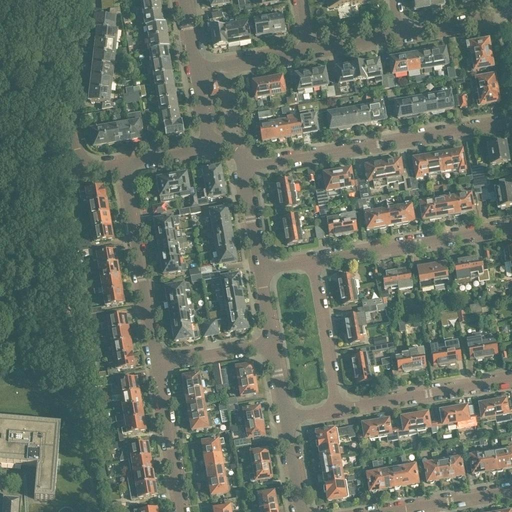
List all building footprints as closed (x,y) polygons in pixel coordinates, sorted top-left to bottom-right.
[(139,10),(140,16),(161,13),(158,0),(154,0),(141,2),(142,10),(139,10)] [(323,0),(324,1),(327,1),(329,9),(365,3),(364,0),(323,0)] [(424,11),(429,10),(427,0),(412,0),(415,11),(422,10),(424,11)] [(427,0),(429,10),(434,9),(435,7),(443,6),(442,0),(427,0)] [(97,29),(113,31),(115,15),(120,15),(119,9),(113,10),(110,10),(109,17),(96,16),(95,22),(93,22),(93,26),(94,27),(94,28),(97,28),(97,29)] [(163,24),(161,13),(140,16),(141,21),(144,21),(145,28),(146,27),(163,24)] [(274,18),(268,19),(271,37),(276,36),(276,34),(285,33),(281,14),(274,15),(274,18)] [(265,38),(271,37),(268,19),(260,20),(260,17),(253,19),(256,38),(264,36),(265,38)] [(235,22),(239,44),(250,42),(247,20),(235,22)] [(227,46),(239,44),(235,22),(229,23),(230,26),(224,27),(227,46)] [(145,34),(146,40),(167,36),(165,24),(163,24),(146,27),(147,33),(145,34)] [(213,48),(227,46),(224,27),(223,28),(222,25),(210,27),(213,48)] [(113,31),(97,29),(97,34),(95,34),(95,38),(96,39),(96,41),(115,44),(116,32),(113,31)] [(169,47),(167,36),(146,40),(147,45),(149,45),(150,51),(167,48),(169,47)] [(113,56),(115,44),(96,41),(96,42),(94,43),(94,47),(95,47),(94,53),(113,56)] [(469,50),(470,58),(490,54),(490,53),(491,52),(490,48),(489,48),(488,41),(466,44),(467,50),(469,50)] [(148,58),(148,64),(169,60),(167,48),(150,51),(149,51),(150,58),(148,58)] [(434,50),(430,51),(433,69),(447,66),(445,50),(436,51),(434,50)] [(420,71),(433,69),(430,51),(424,52),(424,54),(417,55),(420,71)] [(112,68),(113,56),(94,53),(94,58),(92,59),(92,63),(93,64),(93,66),(112,68)] [(407,73),(420,71),(417,55),(411,56),(409,54),(404,55),(407,73)] [(491,56),(490,54),(470,58),(472,66),(470,66),(471,72),(493,68),(491,61),(492,61),(491,57),(491,56)] [(392,76),(407,73),(404,55),(399,56),(398,58),(389,59),(392,76)] [(171,74),(169,60),(148,64),(149,70),(152,69),(153,75),(153,77),(171,74)] [(368,61),(363,62),(367,80),(375,79),(376,84),(381,83),(383,91),(389,89),(387,78),(388,78),(387,77),(381,78),(378,61),(370,63),(368,61)] [(353,82),(367,80),(363,62),(358,63),(357,65),(351,66),(353,82)] [(346,84),(353,82),(351,66),(350,66),(348,65),(345,65),(344,67),(336,69),(338,85),(333,86),(333,88),(335,98),(341,97),(339,90),(346,88),(346,84)] [(111,80),(112,68),(93,66),(92,67),(91,71),(92,72),(92,78),(111,80)] [(447,69),(448,76),(449,80),(452,80),(455,79),(454,68),(447,69)] [(314,70),(309,71),(312,89),(327,87),(324,71),(316,72),(314,70)] [(297,92),(312,89),(309,71),(304,72),(303,74),(295,76),(297,92)] [(152,84),(153,90),(173,87),(171,74),(153,77),(154,84),(152,84)] [(475,85),(476,93),(496,90),(496,88),(497,88),(496,84),(495,83),(494,76),(472,80),(473,86),(475,85)] [(393,77),(388,78),(387,78),(389,89),(395,88),(393,77)] [(452,80),(453,86),(465,84),(464,77),(455,79),(452,80)] [(109,92),(111,80),(92,78),(91,82),(90,83),(89,87),(90,88),(90,90),(109,92)] [(272,78),(266,79),(269,97),(284,94),(282,78),(273,79),(272,78)] [(255,99),(269,97),(266,79),(261,79),(260,82),(252,83),(255,99)] [(209,86),(211,96),(218,95),(216,85),(209,86)] [(175,98),(173,87),(153,90),(154,96),(156,96),(157,101),(175,98)] [(335,98),(333,88),(325,89),(327,99),(335,98)] [(108,104),(109,92),(90,90),(90,91),(89,92),(88,96),(89,97),(89,102),(102,104),(101,111),(112,109),(111,103),(108,104)] [(395,90),(386,91),(388,102),(396,100),(395,90)] [(497,92),(496,90),(476,93),(478,101),(476,101),(477,107),(499,104),(497,97),(498,96),(497,92)] [(134,93),(126,94),(126,95),(123,95),(125,105),(140,102),(138,93),(134,93)] [(450,93),(435,96),(436,103),(438,114),(443,113),(444,111),(452,110),(450,93)] [(464,95),(458,96),(460,109),(467,108),(464,95)] [(432,115),(438,114),(436,103),(435,96),(422,98),(425,114),(431,113),(432,115)] [(156,109),(157,114),(177,111),(175,98),(157,101),(159,108),(156,109)] [(419,115),(425,114),(422,98),(409,100),(412,119),(418,118),(419,115)] [(407,120),(412,119),(409,100),(394,103),(397,119),(405,118),(407,120)] [(297,106),(299,119),(302,135),(317,133),(315,120),(321,119),(321,114),(320,114),(318,103),(319,103),(318,102),(297,106)] [(326,102),(319,103),(318,103),(320,114),(321,114),(328,113),(326,102)] [(382,105),(367,108),(370,126),(375,125),(376,122),(385,121),(382,105)] [(365,127),(370,126),(367,108),(355,110),(357,126),(363,125),(365,127)] [(351,127),(357,126),(355,110),(342,112),(345,130),(350,129),(351,127)] [(179,123),(177,111),(157,114),(158,120),(161,120),(162,126),(163,126),(163,125),(179,123)] [(272,111),(257,113),(258,120),(273,117),(272,111)] [(339,131),(345,130),(342,112),(327,114),(330,130),(338,129),(339,131)] [(118,144),(131,141),(128,124),(121,125),(119,114),(114,115),(115,126),(118,144)] [(128,124),(131,141),(142,140),(139,122),(133,123),(132,114),(127,115),(128,124)] [(283,139),(290,137),(287,119),(282,120),(282,122),(274,123),(277,140),(279,141),(282,141),(283,139)] [(302,135),(299,119),(292,120),(292,119),(287,119),(290,137),(296,136),(298,138),(301,137),(302,135)] [(276,140),(277,140),(274,123),(266,125),(266,120),(259,121),(262,142),(270,141),(272,142),(275,142),(276,140)] [(182,122),(179,123),(163,125),(163,126),(164,132),(161,132),(162,139),(184,135),(182,122)] [(105,146),(118,144),(115,126),(102,128),(105,146)] [(95,148),(105,146),(102,128),(96,129),(96,127),(90,128),(93,146),(95,148)] [(154,127),(146,129),(149,141),(156,140),(154,127)] [(505,143),(487,146),(491,166),(508,163),(506,151),(508,150),(507,145),(505,144),(505,143)] [(449,153),(452,171),(458,170),(459,173),(465,172),(462,151),(449,153)] [(439,174),(452,171),(449,153),(436,155),(439,174)] [(427,176),(439,174),(436,155),(424,157),(427,176)] [(422,177),(427,176),(424,157),(412,160),(415,178),(410,179),(409,179),(412,191),(413,191),(417,191),(418,190),(416,180),(422,179),(422,177)] [(54,168),(66,166),(65,160),(53,162),(54,168)] [(400,161),(383,164),(386,185),(398,183),(398,185),(403,184),(405,193),(409,192),(412,191),(409,179),(410,179),(408,170),(402,172),(400,161)] [(387,187),(386,185),(383,164),(365,167),(367,179),(357,180),(360,200),(365,200),(371,199),(368,183),(373,182),(374,189),(387,187)] [(67,172),(66,166),(54,168),(55,175),(67,172)] [(471,177),(472,181),(479,180),(487,179),(485,166),(470,168),(471,177)] [(205,184),(222,181),(220,168),(191,172),(192,179),(204,177),(205,184)] [(336,172),(340,197),(354,194),(350,170),(336,172)] [(56,181),(68,178),(67,172),(55,175),(56,181)] [(327,199),(340,197),(336,172),(322,174),(325,190),(315,192),(317,202),(318,208),(328,206),(329,206),(327,199)] [(197,207),(196,201),(193,183),(187,184),(185,175),(184,175),(184,174),(175,175),(175,176),(171,177),(174,195),(175,200),(180,199),(189,198),(191,208),(197,207)] [(168,196),(174,195),(171,177),(167,178),(167,176),(158,178),(158,179),(157,180),(161,203),(169,202),(168,196)] [(69,185),(68,178),(56,181),(57,187),(69,185)] [(479,180),(472,181),(473,186),(476,203),(483,203),(481,193),(480,186),(488,185),(487,179),(479,180)] [(294,194),(295,193),(294,186),(292,186),(291,180),(277,182),(278,187),(277,187),(277,189),(276,189),(277,197),(294,194)] [(197,207),(199,207),(208,205),(207,199),(224,196),(222,181),(205,184),(206,192),(200,194),(201,200),(196,201),(197,207)] [(511,186),(495,189),(498,209),(511,207),(511,186)] [(87,204),(105,201),(103,187),(78,191),(80,205),(87,204)] [(298,193),(295,193),(294,194),(277,197),(279,204),(280,204),(280,206),(281,205),(282,210),(295,208),(294,202),(299,201),(298,193)] [(458,197),(461,215),(466,214),(466,213),(473,212),(470,195),(458,197)] [(455,216),(461,215),(458,197),(445,199),(448,217),(454,215),(455,216)] [(441,218),(448,217),(445,199),(432,202),(435,220),(441,219),(441,218)] [(365,200),(360,200),(357,201),(357,202),(359,210),(364,209),(364,207),(366,206),(365,200)] [(108,214),(105,201),(87,204),(90,217),(108,214)] [(435,220),(432,202),(419,204),(422,221),(429,220),(429,221),(435,220)] [(405,206),(399,207),(401,225),(414,223),(411,203),(405,204),(405,206)] [(164,205),(153,207),(154,215),(166,213),(164,205)] [(392,226),(401,225),(399,207),(393,208),(393,205),(387,206),(390,226),(392,226)] [(318,208),(318,213),(319,213),(320,218),(326,217),(326,213),(329,212),(328,206),(318,208)] [(388,226),(390,226),(387,206),(381,207),(382,210),(376,211),(379,229),(388,227),(388,226)] [(191,208),(189,208),(190,215),(200,214),(199,207),(197,207),(191,208)] [(179,217),(190,215),(189,208),(189,209),(178,210),(179,217)] [(212,226),(229,223),(226,208),(203,212),(204,219),(210,218),(212,226)] [(379,229),(376,211),(369,212),(369,210),(363,211),(366,231),(379,229)] [(108,214),(90,217),(92,230),(110,227),(108,214)] [(299,229),(301,229),(300,221),(298,221),(297,215),(283,218),(284,222),(283,222),(283,224),(282,224),(283,232),(299,229)] [(340,218),(343,236),(351,235),(350,234),(352,233),(352,232),(357,232),(354,216),(340,218)] [(156,236),(173,233),(172,225),(178,224),(177,217),(154,221),(156,236)] [(335,237),(343,236),(340,218),(326,220),(329,236),(333,236),(335,236),(335,237)] [(229,223),(212,226),(213,234),(207,235),(208,240),(231,236),(229,223)] [(321,226),(314,227),(317,240),(323,239),(321,226)] [(113,241),(110,227),(92,230),(93,238),(90,238),(91,241),(85,242),(85,245),(79,246),(79,247),(74,248),(74,252),(91,249),(90,244),(113,241)] [(301,229),(299,229),(283,232),(285,240),(286,239),(286,241),(287,241),(288,245),(301,243),(300,237),(303,236),(301,229)] [(156,236),(158,249),(182,245),(182,244),(186,244),(185,238),(174,240),(173,233),(156,236)] [(233,248),(231,236),(208,240),(208,245),(215,244),(216,252),(233,248)] [(183,250),(182,245),(158,249),(160,261),(177,258),(176,251),(183,250)] [(233,248),(216,252),(218,259),(211,260),(212,267),(236,263),(233,248)] [(509,263),(511,262),(511,248),(508,249),(503,250),(506,264),(509,263)] [(92,256),(91,249),(74,252),(74,253),(75,258),(82,257),(92,256)] [(98,268),(117,265),(115,251),(96,254),(98,268)] [(177,258),(160,261),(163,275),(180,272),(186,271),(186,270),(185,265),(179,266),(177,258)] [(476,259),(468,261),(470,275),(470,280),(478,279),(479,283),(484,282),(489,281),(489,280),(487,271),(483,272),(481,259),(476,260),(476,259)] [(455,277),(470,275),(468,261),(458,262),(458,263),(453,264),(455,277)] [(447,285),(444,264),(430,267),(433,283),(434,287),(447,285)] [(98,268),(100,281),(119,278),(117,265),(98,268)] [(190,277),(200,276),(199,269),(199,267),(186,270),(186,271),(180,272),(181,279),(190,277)] [(211,267),(199,269),(200,276),(212,273),(211,267)] [(421,290),(434,287),(433,283),(430,267),(417,269),(421,290)] [(395,273),(397,287),(398,291),(412,289),(409,271),(405,272),(404,271),(395,273)] [(214,280),(214,279),(221,278),(220,272),(212,274),(200,276),(201,282),(214,280)] [(383,290),(397,287),(395,273),(386,274),(386,275),(381,276),(383,290)] [(223,292),(240,289),(238,275),(221,278),(214,279),(214,280),(215,286),(222,285),(223,292)] [(340,292),(355,289),(359,288),(358,281),(353,282),(352,275),(339,278),(340,282),(338,283),(340,292)] [(191,284),(201,282),(200,276),(190,277),(191,284)] [(484,282),(485,287),(491,286),(496,285),(496,286),(508,283),(507,277),(489,280),(489,281),(484,282)] [(122,291),(119,278),(100,281),(102,294),(122,291)] [(167,302),(185,299),(183,292),(190,291),(189,284),(165,288),(167,302)] [(240,289),(223,292),(225,301),(218,302),(219,307),(242,303),(240,289)] [(357,303),(355,289),(340,292),(342,301),(343,301),(344,306),(353,304),(357,303)] [(122,291),(102,294),(105,308),(124,304),(122,291)] [(386,304),(387,304),(386,298),(368,302),(369,307),(376,306),(386,304)] [(185,299),(167,302),(170,315),(194,311),(193,306),(186,307),(185,299)] [(245,316),(242,303),(219,307),(220,312),(226,311),(228,319),(245,316)] [(387,310),(386,304),(376,306),(377,312),(387,310)] [(427,305),(420,306),(421,316),(429,315),(427,305)] [(412,308),(414,320),(421,319),(419,307),(412,308)] [(194,316),(194,311),(170,315),(172,329),(189,326),(188,317),(194,316)] [(464,312),(457,313),(459,324),(465,323),(464,312)] [(347,332),(361,329),(365,328),(364,321),(370,320),(369,313),(355,316),(346,317),(347,322),(345,322),(347,332)] [(122,330),(127,329),(125,315),(107,318),(109,331),(122,330)] [(245,316),(228,319),(229,326),(222,327),(224,334),(247,330),(245,316)] [(216,320),(207,322),(210,336),(218,335),(216,320)] [(412,321),(413,329),(421,327),(420,320),(412,321)] [(203,337),(210,336),(207,322),(201,323),(203,337)] [(190,333),(189,326),(172,329),(174,342),(198,338),(197,332),(190,333)] [(129,342),(127,329),(122,330),(109,331),(111,345),(129,342)] [(364,343),(361,329),(347,332),(348,341),(350,341),(350,345),(364,343)] [(467,346),(470,360),(474,359),(474,360),(476,360),(484,359),(481,344),(480,335),(473,336),(474,339),(466,341),(467,346)] [(374,347),(387,345),(385,338),(373,340),(374,347)] [(402,372),(412,371),(409,356),(409,353),(401,354),(402,357),(398,358),(397,348),(396,348),(396,346),(394,346),(393,338),(387,339),(388,345),(389,345),(390,351),(392,361),(396,361),(398,372),(402,371),(402,372)] [(445,349),(448,365),(455,364),(455,363),(457,363),(457,362),(461,361),(458,342),(452,343),(451,340),(444,341),(444,339),(443,339),(444,345),(444,349),(445,349)] [(484,359),(492,358),(492,357),(494,357),(493,356),(497,355),(495,341),(481,344),(484,359)] [(129,342),(111,345),(113,358),(131,355),(129,342)] [(354,371),(368,369),(372,368),(375,367),(372,354),(390,351),(389,345),(388,345),(368,348),(369,354),(353,357),(353,361),(352,362),(354,371)] [(440,367),(448,365),(445,349),(444,349),(438,350),(437,346),(430,347),(433,366),(437,365),(437,366),(439,366),(440,367)] [(409,353),(409,356),(412,371),(421,369),(421,368),(425,367),(422,350),(409,352),(409,353)] [(134,369),(131,355),(113,358),(115,366),(110,367),(111,371),(98,373),(99,379),(117,376),(117,371),(134,369)] [(235,368),(238,383),(256,379),(255,375),(253,374),(252,366),(235,368)] [(372,368),(368,369),(354,371),(355,380),(356,380),(357,385),(371,382),(369,376),(374,375),(372,368)] [(226,370),(219,371),(221,386),(228,385),(226,370)] [(215,387),(221,386),(219,371),(213,372),(215,387)] [(183,393),(201,390),(199,382),(202,382),(200,375),(182,378),(184,385),(182,386),(183,393)] [(136,379),(118,382),(118,378),(99,381),(100,387),(113,385),(114,387),(116,389),(119,388),(120,395),(138,393),(136,379)] [(257,385),(256,379),(238,383),(240,398),(256,395),(255,386),(257,385)] [(201,390),(183,393),(184,397),(186,398),(187,405),(203,403),(201,390)] [(141,406),(138,393),(120,395),(111,397),(111,398),(107,398),(108,402),(112,401),(112,402),(121,401),(123,409),(141,406)] [(226,408),(237,405),(236,398),(225,400),(226,408)] [(511,409),(507,410),(505,401),(492,403),(495,418),(503,416),(505,423),(511,421),(511,409)] [(205,415),(203,403),(187,405),(188,411),(186,413),(187,418),(205,415)] [(495,418),(492,403),(479,405),(481,415),(481,420),(495,418)] [(125,422),(143,419),(141,406),(123,409),(124,416),(119,417),(115,418),(110,419),(110,424),(116,423),(120,422),(125,422)] [(453,409),(456,424),(469,422),(468,417),(466,407),(453,409)] [(245,425),(263,422),(263,418),(260,417),(259,408),(243,411),(245,425)] [(442,427),(456,424),(453,409),(440,412),(441,422),(435,423),(436,428),(442,427)] [(427,414),(414,416),(417,431),(431,428),(432,435),(437,434),(436,428),(435,423),(429,424),(427,414)] [(205,415),(187,418),(188,422),(190,423),(192,431),(207,429),(205,415)] [(397,434),(417,431),(414,416),(401,418),(403,428),(396,429),(397,434)] [(145,432),(143,419),(125,422),(126,429),(121,430),(117,430),(119,442),(123,442),(123,436),(145,432)] [(0,463),(25,466),(37,467),(34,500),(54,501),(54,500),(60,426),(0,420),(0,463)] [(388,421),(375,423),(377,433),(378,437),(392,435),(393,442),(398,441),(397,434),(396,429),(390,430),(388,421)] [(264,427),(263,422),(245,425),(248,439),(233,442),(234,448),(251,446),(250,439),(264,437),(262,429),(264,427)] [(377,433),(375,423),(362,425),(363,435),(357,436),(358,441),(378,437),(377,433)] [(318,448),(318,449),(337,446),(339,446),(338,438),(347,436),(348,439),(355,438),(353,426),(346,428),(337,430),(337,429),(316,433),(317,442),(315,442),(316,448),(318,448)] [(202,459),(220,456),(218,447),(221,447),(220,440),(202,443),(203,450),(201,452),(202,459)] [(120,463),(128,461),(131,461),(149,458),(147,444),(124,448),(123,442),(119,442),(119,443),(111,444),(112,451),(121,449),(122,455),(119,460),(120,463)] [(339,458),(337,446),(318,449),(319,454),(318,456),(318,459),(320,460),(320,461),(339,458)] [(250,453),(252,468),(270,464),(270,459),(267,459),(266,450),(250,453)] [(503,471),(509,470),(506,451),(493,453),(497,473),(502,472),(503,471)] [(492,474),(497,473),(493,453),(481,455),(484,474),(490,473),(492,474)] [(402,463),(403,468),(406,487),(411,486),(413,488),(415,487),(416,485),(418,485),(415,466),(407,468),(405,454),(400,455),(402,463)] [(484,474),(481,455),(469,457),(472,476),(474,475),(475,477),(478,476),(479,474),(484,474)] [(222,468),(220,456),(202,459),(203,462),(205,463),(206,471),(222,468)] [(152,471),(149,458),(131,461),(128,461),(130,474),(152,471)] [(341,470),(339,458),(320,461),(321,462),(319,464),(320,467),(322,468),(322,473),(341,470)] [(448,461),(451,479),(454,479),(456,480),(459,480),(460,478),(463,477),(460,459),(448,461)] [(448,480),(451,479),(448,461),(436,463),(440,481),(442,481),(444,482),(447,482),(448,480)] [(377,463),(382,491),(388,490),(389,492),(394,491),(390,471),(383,472),(381,462),(377,463)] [(377,492),(382,491),(377,463),(372,464),(374,473),(366,475),(369,493),(371,493),(373,495),(376,494),(377,492)] [(400,488),(406,487),(403,468),(402,463),(397,463),(398,469),(390,471),(394,491),(399,490),(400,488)] [(440,481),(436,463),(423,465),(427,484),(430,483),(432,484),(435,484),(436,482),(440,481)] [(271,469),(270,464),(252,468),(255,482),(271,479),(269,470),(271,469)] [(57,511),(57,505),(57,504),(56,501),(54,500),(54,501),(34,500),(37,467),(25,466),(25,475),(24,475),(26,511),(21,511),(23,496),(5,495),(4,511),(57,511)] [(205,478),(206,484),(224,480),(222,468),(206,471),(207,476),(205,478)] [(343,482),(341,470),(322,473),(323,475),(321,476),(322,479),(324,480),(325,486),(343,482)] [(132,487),(154,483),(152,471),(130,474),(126,475),(128,483),(121,484),(122,489),(132,487)] [(224,480),(206,484),(207,488),(210,489),(211,496),(226,494),(225,488),(227,488),(226,480),(224,481),(224,480)] [(345,482),(343,482),(325,486),(325,487),(323,488),(324,493),(326,493),(327,502),(348,498),(348,496),(354,495),(353,490),(347,491),(345,482)] [(156,497),(154,483),(132,487),(134,501),(156,497)] [(257,495),(260,510),(277,507),(277,502),(275,501),(273,492),(257,495)] [(111,511),(118,510),(122,509),(121,503),(112,504),(111,508),(111,511)]
